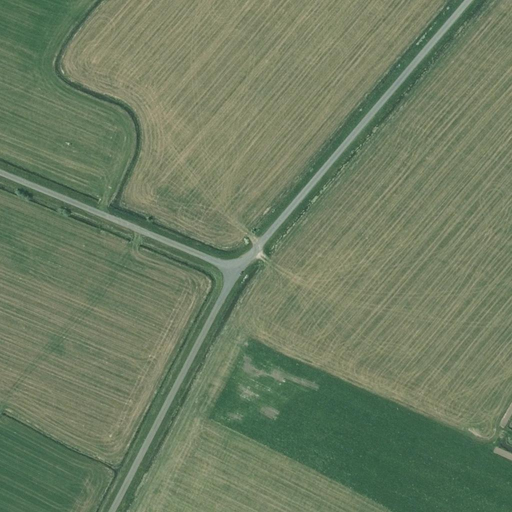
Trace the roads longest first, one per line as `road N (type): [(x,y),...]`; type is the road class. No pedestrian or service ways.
road 1 (unclassified): [(236,270),(469,0)]
road 2 (unclassified): [(111,511),(236,270)]
road 3 (unclassified): [(236,270),(0,173)]
